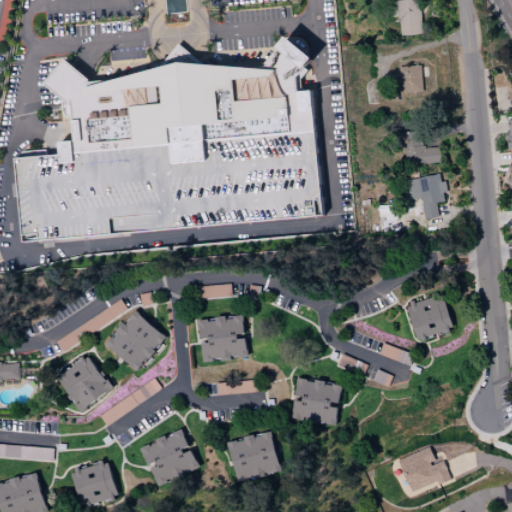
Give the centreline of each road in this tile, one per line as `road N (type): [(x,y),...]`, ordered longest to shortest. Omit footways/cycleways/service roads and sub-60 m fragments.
road 1 (residential): [(0,345),(44,340),(131,288),(163,281),(247,277),(338,304),(409,274),(488,268)]
road 2 (residential): [(461,0),(498,425)]
road 3 (residential): [(173,281),(181,388),(115,430)]
